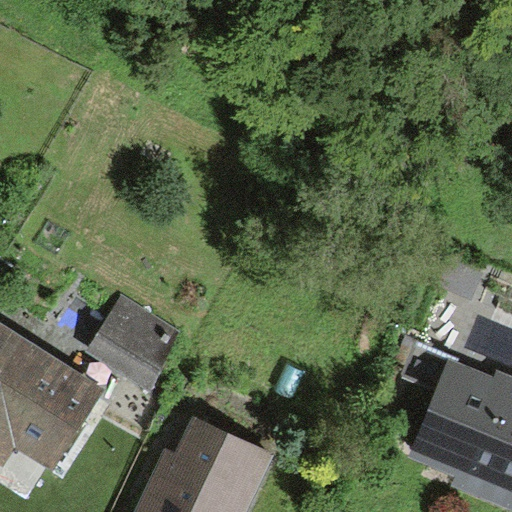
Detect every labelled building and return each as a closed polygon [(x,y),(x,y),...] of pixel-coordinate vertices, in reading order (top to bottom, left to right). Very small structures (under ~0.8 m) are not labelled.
[(490,306),(501,280),(447,257),(436,283),(490,306)] [(55,332),(151,391),(165,367),(149,357),(170,324),(120,294),(109,312),(79,293),(55,332)] [(60,477),(107,394),(0,332),(0,463),(8,468),(17,452),(60,477)] [(511,406),(447,380),(413,463),(511,503),(511,406)] [(241,511),(268,454),(194,421),(176,460),(160,452),(133,511),(241,511)]
